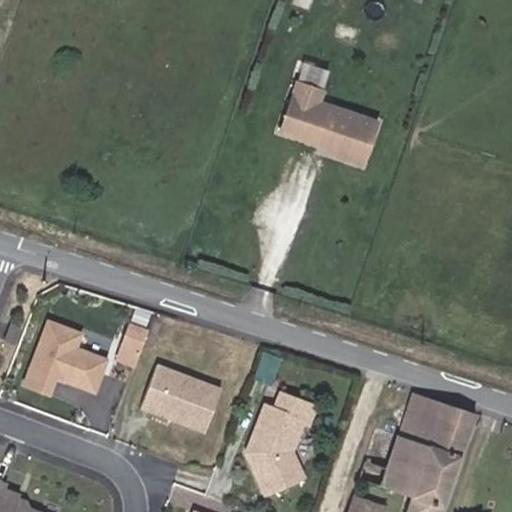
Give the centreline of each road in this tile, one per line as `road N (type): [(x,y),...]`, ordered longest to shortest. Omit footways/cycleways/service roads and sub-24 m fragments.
road 1 (residential): [(511,407),(1,239)]
road 2 (residential): [(0,416),(106,458),(126,473),(135,511)]
